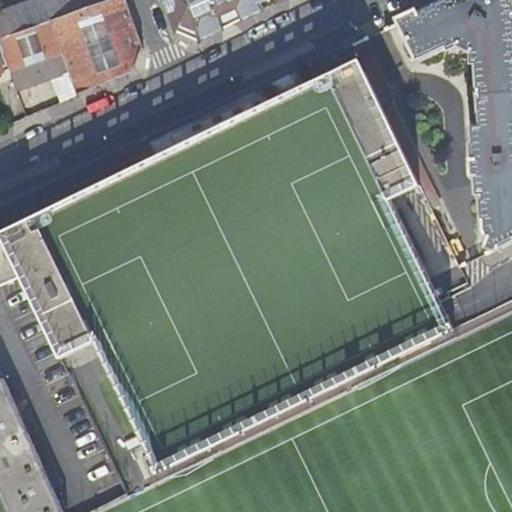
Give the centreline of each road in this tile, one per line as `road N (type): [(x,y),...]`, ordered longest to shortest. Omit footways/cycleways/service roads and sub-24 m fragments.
road 1 (residential): [(174,88),(357,0)]
road 2 (residential): [(0,166),(174,88)]
